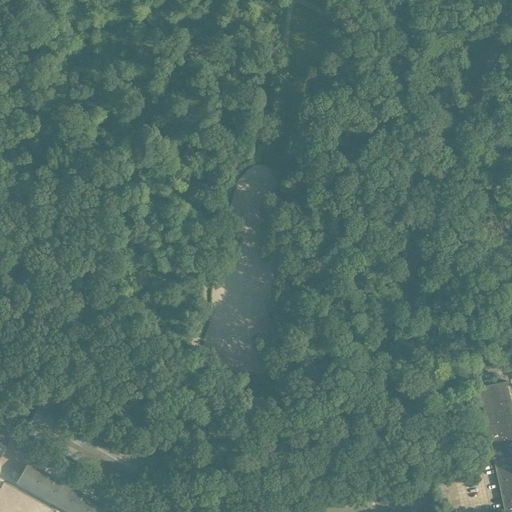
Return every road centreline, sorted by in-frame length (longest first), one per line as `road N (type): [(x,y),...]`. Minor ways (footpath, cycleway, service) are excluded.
road 1 (unclassified): [(511,0),(314,511)]
road 2 (unknown): [(232,472),(285,453),(353,298),(427,0)]
road 3 (unknown): [(0,236),(48,229),(121,0)]
road 4 (unknown): [(167,490),(167,457),(126,403),(48,367),(0,306)]
